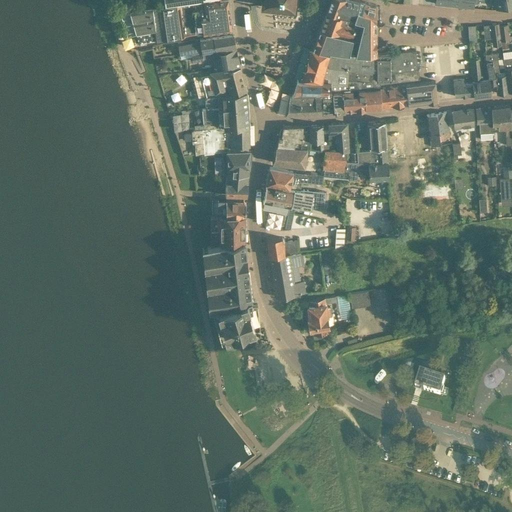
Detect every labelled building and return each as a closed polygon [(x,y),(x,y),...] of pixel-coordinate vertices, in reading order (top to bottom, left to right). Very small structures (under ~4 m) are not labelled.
[(228,0),(203,0),(204,6),(191,8),(192,12),(194,12),(195,21),(188,22),(188,17),(185,17),(183,2),(165,4),(129,9),(136,32),(155,29),(156,39),(184,35),(199,32),(203,32),(232,28),(228,0)] [(262,6),(270,6),(295,9),(295,0),(262,0),(262,5),(262,6)] [(326,10),(320,27),(352,35),(348,51),(377,53),(377,4),(361,0),(363,2),(362,4),(363,5),(358,17),(326,10)] [(327,9),(326,10),(358,17),(363,5),(362,4),(363,2),(361,0),(359,0),(330,0),(330,1),(327,9)] [(511,5),(511,0),(494,0),(496,9),(511,5)] [(490,23),(490,24),(492,37),(492,38),(500,37),(499,24),(499,22),(490,23)] [(509,35),(508,23),(499,24),(500,37),(501,40),(509,39),(510,39),(509,35)] [(329,49),(348,51),(352,35),(320,27),(318,33),(317,33),(314,41),(315,41),(313,47),(311,46),(310,47),(328,50),(329,49)] [(236,44),(233,33),(199,37),(178,41),(179,51),(180,54),(191,52),(203,50),(217,48),(236,44)] [(236,44),(217,48),(218,52),(212,53),(215,69),(223,67),(237,65),(236,61),(238,59),(239,58),(236,47),(236,44)] [(417,68),(417,59),(416,49),(377,53),(348,51),(329,49),(328,50),(310,47),(301,78),(322,80),(322,81),(330,80),(330,91),(333,90),(333,91),(342,90),(364,88),(380,87),(381,87),(381,86),(380,82),(420,77),(418,67),(417,68)] [(144,56),(153,55),(152,48),(143,49),(144,56)] [(204,58),(203,50),(191,52),(192,56),(193,61),(203,59),(204,58)] [(486,53),(489,76),(491,75),(493,84),(495,84),(496,84),(495,75),(492,58),(492,52),(486,53)] [(508,91),(504,66),(499,67),(498,57),(497,52),(492,52),(492,58),(495,75),(496,84),(495,84),(497,93),(508,91)] [(480,57),(470,58),(472,76),(472,80),(472,82),(474,94),(473,94),(474,95),(491,93),(489,77),(483,78),(480,57)] [(267,64),(267,73),(279,74),(279,65),(267,64)] [(201,71),(204,86),(206,94),(206,96),(211,95),(211,94),(216,94),(246,89),(244,84),(245,84),(243,75),(242,76),(240,74),(237,65),(223,67),(215,69),(201,71)] [(453,78),(454,86),(455,96),(473,94),(474,94),(472,82),(464,83),(463,77),(453,78)] [(322,80),(301,78),(297,78),(292,93),(326,91),(330,91),(330,80),(322,81),(322,80)] [(438,100),(435,80),(406,83),(408,103),(428,101),(428,102),(430,101),(430,99),(435,98),(435,101),(438,100)] [(408,103),(406,83),(381,86),(381,87),(380,87),(382,107),(408,104),(408,103)] [(382,107),(380,87),(364,88),(365,108),(382,107)] [(342,90),(343,111),(365,108),(364,88),(342,90)] [(211,95),(212,101),(217,101),(218,107),(223,106),(247,103),(246,89),(216,94),(211,94),(211,95)] [(333,90),(330,91),(326,91),(328,112),(343,111),(342,90),(333,91),(333,90)] [(328,112),(326,91),(292,93),(290,93),(285,114),(323,112),(328,112)] [(213,107),(201,108),(204,127),(204,128),(249,124),(247,103),(223,106),(218,107),(213,107)] [(511,140),(511,136),(511,131),(509,104),(491,106),(492,121),(494,121),(494,130),(505,129),(506,144),(511,143),(511,140)] [(491,106),(475,107),(476,123),(479,123),(480,132),(493,131),(493,130),(494,130),(494,121),(492,121),(491,106)] [(474,107),(452,110),(454,128),(456,127),(456,129),(459,128),(459,127),(476,125),(474,107)] [(436,112),(440,137),(445,136),(450,136),(446,111),(436,112)] [(171,129),(187,129),(187,112),(170,113),(171,129)] [(431,146),(436,145),(441,144),(440,141),(440,137),(436,112),(426,114),(431,146)] [(385,119),(367,121),(369,145),(369,146),(371,146),(371,150),(357,151),(358,161),(358,162),(361,162),(367,162),(373,162),(372,151),(383,150),(383,145),(387,145),(385,119)] [(336,137),(337,150),(346,151),(346,154),(349,153),(347,122),(328,123),(328,127),(329,138),(336,137)] [(328,127),(328,123),(309,125),(310,140),(317,140),(317,149),(325,150),(325,149),(329,150),(329,149),(329,144),(323,144),(323,127),(328,127)] [(204,128),(204,127),(193,128),(193,129),(192,130),(192,132),(192,140),(193,142),(195,142),(195,152),(227,151),(228,150),(228,149),(228,144),(249,144),(249,142),(249,138),(249,136),(249,132),(249,130),(248,130),(248,126),(249,126),(249,124),(204,128)] [(283,126),(282,126),(280,143),(309,147),(310,141),(310,140),(309,125),(283,126)] [(452,142),(454,159),(458,158),(457,154),(461,153),(460,142),(452,142)] [(361,168),(369,168),(369,180),(389,179),(387,145),(383,145),(383,150),(372,151),(373,162),(367,162),(361,162),(361,168)] [(276,146),(272,162),(289,164),(293,147),(276,146)] [(305,167),(307,148),(293,147),(289,164),(305,167)] [(249,166),(249,162),(250,149),(228,149),(228,150),(227,151),(226,173),(249,174),(249,166)] [(322,169),(323,169),(324,167),(344,169),(344,163),(346,163),(346,161),(346,154),(346,151),(337,150),(329,149),(329,150),(325,149),(325,150),(322,169)] [(348,170),(359,171),(359,168),(361,168),(361,162),(358,162),(358,161),(349,161),(346,161),(346,163),(344,163),(344,169),(348,170)] [(289,188),(294,189),(294,188),(296,182),(300,183),(301,181),(323,184),(324,175),(348,178),(348,170),(344,169),(324,167),(323,169),(324,169),(323,175),(299,172),(298,174),(293,173),(293,171),(279,168),(271,166),(270,166),(266,183),(289,188)] [(511,167),(502,168),(503,177),(510,176),(511,176),(511,167)] [(359,171),(348,170),(348,178),(348,179),(358,181),(359,171)] [(226,173),(226,175),(226,183),(225,193),(247,194),(249,174),(226,173)] [(496,184),(496,179),(496,176),(487,176),(487,179),(488,185),(496,184)] [(511,196),(510,176),(503,177),(499,177),(500,181),(500,186),(500,197),(511,196)] [(266,183),(263,200),(295,206),(296,204),(311,207),(323,209),(325,190),(313,190),(312,193),(294,189),(289,188),(266,183)] [(218,198),(217,206),(226,206),(226,214),(244,214),(246,202),(244,199),(218,198)] [(244,228),(244,214),(226,214),(210,214),(210,228),(244,228)] [(348,225),(347,239),(355,239),(355,226),(348,225)] [(344,245),(345,227),(336,227),(335,247),(344,245)] [(227,242),(244,240),(244,228),(210,228),(210,243),(210,244),(219,243),(227,242)] [(281,237),(266,236),(270,256),(297,251),(297,239),(282,241),(281,237)] [(227,242),(219,243),(210,244),(210,243),(201,244),(206,282),(249,277),(247,267),(248,267),(246,253),(244,240),(227,242)] [(276,297),(277,297),(306,292),(304,279),(294,281),(292,267),(304,265),(302,251),(297,252),(297,251),(270,256),(276,297)] [(206,282),(207,293),(208,306),(210,305),(251,301),(249,277),(206,282)] [(368,290),(351,291),(353,306),(369,304),(368,290)] [(339,311),(349,310),(348,296),(338,297),(339,311)] [(315,334),(327,332),(326,327),(330,327),(328,316),(332,315),(330,307),(327,307),(327,302),(329,302),(328,297),(310,300),(311,305),(308,306),(310,314),(308,314),(309,320),(307,321),(308,328),(314,327),(315,334)] [(221,342),(236,337),(244,334),(250,332),(248,326),(259,323),(259,324),(260,324),(257,303),(252,304),(251,301),(210,305),(221,342)] [(465,349),(461,360),(466,362),(469,351),(465,349)] [(250,366),(246,367),(245,367),(245,372),(254,371),(257,370),(257,369),(259,369),(258,365),(257,365),(257,362),(249,363),(250,366)] [(441,396),(441,395),(447,397),(449,390),(443,388),(444,387),(446,380),(434,377),(421,372),(419,380),(412,378),(409,385),(416,387),(416,390),(416,389),(422,391),(424,392),(424,391),(441,396)] [(446,511),(487,511),(489,509),(445,495),(440,510),(446,511)]
